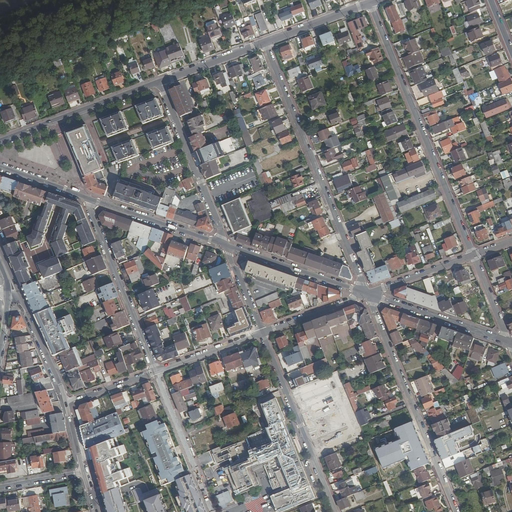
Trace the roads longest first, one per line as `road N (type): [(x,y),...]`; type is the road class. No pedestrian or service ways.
road 1 (residential): [(265,43),(368,294)]
road 2 (residential): [(473,254),(371,3)]
road 3 (residential): [(368,294),(456,511)]
road 4 (residential): [(260,332),(334,511)]
road 5 (residential): [(155,371),(86,198)]
road 6 (residential): [(160,81),(0,141)]
road 7 (residential): [(213,511),(155,371)]
road 8 (residential): [(225,245),(368,294)]
road 9 (residential): [(368,294),(509,343)]
road 10 (residential): [(86,198),(225,245)]
road 11 (residential): [(175,117),(225,245)]
